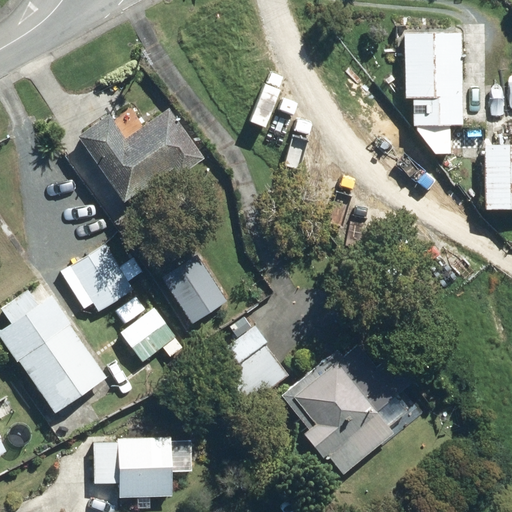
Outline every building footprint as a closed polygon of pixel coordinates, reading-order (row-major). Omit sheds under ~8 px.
[(456,35),(399,36),(399,99),(399,102),(405,102),(406,128),(406,130),(457,129),(457,127),(456,35)] [(161,180),(159,176),(166,172),(171,180),(174,178),(197,162),(163,112),(121,141),(119,143),(102,119),(75,138),(71,141),(114,205),(119,202),(141,186),(145,191),(161,180)] [(511,148),(485,148),(480,148),(479,212),(511,212),(511,148)] [(71,266),(97,310),(132,290),(106,246),(71,266)] [(157,280),(187,326),(221,304),(191,258),(157,280)] [(0,310),(9,323),(0,329),(0,341),(14,362),(15,361),(51,413),(102,378),(65,325),(67,323),(48,296),(33,306),(23,292),(0,308),(0,310)] [(222,351),(220,352),(221,354),(214,360),(220,367),(227,362),(232,368),(221,376),(244,407),(285,376),(262,345),(265,342),(253,327),(222,351)] [(298,435),(318,460),(323,456),(338,474),(340,473),(389,434),(373,413),(412,382),(392,356),(374,370),(356,348),(354,346),(339,358),(288,398),(310,426),(306,428),(298,435)] [(114,442),(114,446),(89,447),(90,486),(114,486),(114,499),(132,499),(131,511),(144,511),(144,499),(168,499),(167,474),(186,473),(186,444),(165,444),(165,441),(114,442)] [(249,463),(239,468),(244,477),(254,472),(249,463)]
